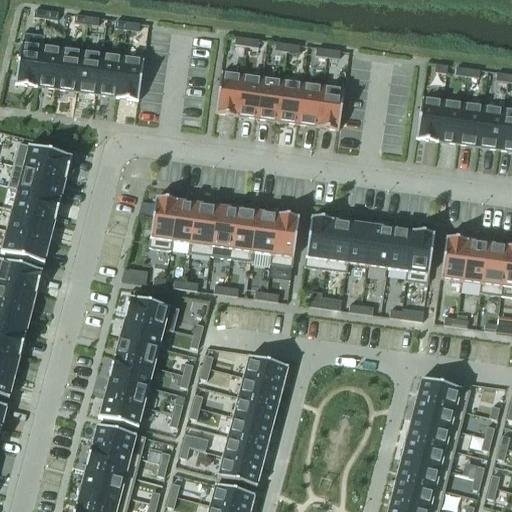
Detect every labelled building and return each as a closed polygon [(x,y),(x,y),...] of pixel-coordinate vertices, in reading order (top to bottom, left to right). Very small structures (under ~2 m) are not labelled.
[(33,21),(45,22),(46,15),(34,13),(33,21)] [(57,16),(46,15),(45,22),(56,24),(57,16)] [(85,28),(86,20),(74,19),(73,27),(85,28)] [(86,20),(85,28),(97,30),(98,22),(86,20)] [(114,32),(126,33),(127,26),(115,24),(114,32)] [(138,27),(127,26),(126,33),(138,35),(138,27)] [(14,87),(35,90),(40,49),(41,49),(42,41),(21,38),(14,87)] [(245,50),(246,42),(234,40),(233,48),(245,50)] [(258,44),(246,42),(245,50),(257,52),(258,44)] [(274,54),(285,55),(286,48),(275,46),(274,54)] [(298,49),(286,48),(285,55),(297,57),(298,49)] [(61,52),(41,49),(40,49),(35,90),(55,93),(61,52)] [(61,52),(55,93),(76,96),(81,54),(61,52)] [(326,61),(327,53),(315,52),(314,60),(326,61)] [(339,55),(327,53),(326,61),(338,63),(339,55)] [(81,54),(76,96),(96,98),(102,57),(81,54)] [(122,60),(102,57),(96,98),(117,101),(122,60)] [(122,60),(117,101),(137,104),(143,63),(122,60)] [(434,76),(445,77),(446,69),(435,68),(434,76)] [(466,80),(467,72),(455,71),(454,78),(466,80)] [(479,74),(467,72),(466,80),(478,82),(479,74)] [(235,120),(241,78),(221,76),(215,117),(235,120)] [(495,84),(506,86),(507,78),(496,76),(495,84)] [(241,78),(235,120),(255,122),(261,81),(241,78)] [(276,125),(281,84),(261,81),(255,122),(276,125)] [(276,125),(296,128),(301,87),(281,84),(276,125)] [(322,90),(301,87),(296,128),(316,131),(322,90)] [(322,90),(316,131),(336,134),(342,92),(322,90)] [(416,142),(437,145),(442,104),(422,102),(416,142)] [(462,107),(442,104),(437,145),(457,148),(462,107)] [(462,107),(457,148),(477,151),(482,110),(462,107)] [(477,151),(497,153),(503,112),(482,110),(477,151)] [(511,113),(503,112),(497,153),(511,155),(511,113)] [(18,147),(12,169),(65,183),(65,184),(71,161),(18,147)] [(12,169),(7,191),(16,193),(16,192),(59,204),(60,203),(65,184),(65,183),(12,169)] [(16,193),(11,213),(54,225),(54,226),(60,203),(59,204),(16,192),(16,193)] [(170,246),(176,204),(156,201),(149,252),(169,255),(170,246)] [(190,248),(196,207),(176,204),(170,246),(190,248)] [(190,248),(189,258),(209,260),(216,210),(196,207),(190,248)] [(216,210),(209,260),(229,263),(236,212),(216,210)] [(249,266),(250,257),(256,215),(236,212),(229,263),(249,266)] [(11,213),(5,234),(49,245),(54,226),(54,225),(11,213)] [(256,215),(250,257),(270,259),(276,218),(256,215)] [(296,221),(276,218),(270,259),(269,269),(289,271),(296,221)] [(325,275),(332,224),(312,221),(305,272),(325,275)] [(345,278),(346,268),(352,227),(332,224),(325,275),(345,278)] [(346,268),(366,271),(372,229),(352,227),(346,268)] [(386,273),(392,232),(372,229),(366,271),(386,273)] [(406,276),(411,235),(392,232),(386,273),(406,276)] [(0,254),(0,256),(43,268),(44,266),(43,266),(49,245),(5,234),(0,255),(0,254)] [(411,235),(406,276),(405,286),(424,288),(431,237),(411,235)] [(461,285),(466,245),(447,243),(441,283),(461,285)] [(461,285),(481,288),(486,248),(466,245),(461,285)] [(486,248),(481,288),(479,298),(499,301),(506,251),(486,248)] [(511,251),(506,251),(499,301),(511,302),(511,251)] [(0,264),(0,288),(35,297),(35,298),(41,275),(0,264)] [(152,289),(163,291),(165,283),(153,281),(152,289)] [(184,293),(185,286),(173,284),(172,292),(184,293)] [(196,288),(185,286),(184,293),(195,295),(196,288)] [(0,288),(0,310),(30,318),(35,298),(35,297),(0,288)] [(213,297),(224,299),(225,291),(214,290),(213,297)] [(237,293),(225,291),(224,299),(236,300),(237,293)] [(253,303),(265,305),(266,297),(254,295),(253,303)] [(278,298),(266,297),(265,305),(277,306),(278,298)] [(129,301),(123,322),(172,334),(177,314),(129,301)] [(307,310),(319,312),(320,304),(308,303),(307,310)] [(331,306),(320,304),(319,312),(330,313),(331,306)] [(360,318),(361,310),(350,309),(349,316),(360,318)] [(0,332),(24,339),(25,337),(30,318),(0,310),(0,332)] [(361,310),(360,318),(372,319),(373,311),(361,310)] [(388,321),(400,323),(401,315),(389,314),(388,321)] [(413,317),(401,315),(400,323),(411,325),(413,317)] [(456,322),(455,330),(467,332),(468,324),(465,324),(466,320),(457,318),(456,322)] [(444,320),(443,329),(455,330),(456,322),(444,320)] [(123,323),(118,342),(158,352),(162,333),(172,336),(172,334),(123,322),(123,323)] [(483,334),(494,336),(495,328),(484,326),(483,334)] [(195,328),(192,340),(199,342),(202,330),(195,328)] [(507,329),(495,328),(494,336),(506,338),(507,329)] [(0,355),(19,360),(19,361),(25,337),(24,339),(0,332),(0,355)] [(192,340),(189,351),(196,353),(199,342),(192,340)] [(113,360),(113,361),(153,372),(158,352),(118,342),(114,360),(113,360)] [(0,377),(13,381),(19,361),(19,360),(0,355),(0,377)] [(204,359),(201,371),(209,373),(212,361),(204,359)] [(113,361),(108,381),(147,391),(153,372),(113,361)] [(247,363),(242,381),(281,392),(286,373),(287,373),(287,371),(247,361),(246,363),(247,363)] [(184,367),(181,379),(189,381),(192,369),(184,367)] [(201,371),(198,383),(206,385),(209,373),(201,371)] [(0,377),(0,400),(8,403),(9,401),(8,401),(13,381),(0,377)] [(181,379),(178,391),(186,393),(189,381),(181,379)] [(108,382),(103,401),(142,411),(147,391),(108,381),(107,382),(108,382)] [(242,381),(237,401),(276,412),(281,392),(242,381)] [(420,384),(415,404),(464,416),(469,395),(420,383),(419,384),(420,384)] [(194,399),(191,410),(199,413),(202,401),(194,399)] [(98,420),(97,422),(137,432),(138,431),(137,431),(142,411),(103,401),(99,416),(98,420)] [(237,401),(232,421),(271,431),(276,412),(237,401)] [(415,404),(410,423),(458,436),(464,416),(415,404)] [(174,407),(171,419),(179,421),(182,409),(174,407)] [(191,410),(188,422),(196,424),(199,413),(191,410)] [(491,410),(488,422),(496,424),(499,412),(491,410)] [(171,419),(168,430),(176,432),(179,421),(171,419)] [(232,421),(226,441),(266,451),(271,431),(232,421)] [(410,423),(405,443),(453,456),(458,436),(410,423)] [(90,449),(90,450),(139,463),(144,442),(95,429),(95,431),(90,449)] [(486,430),(483,442),(491,444),(494,432),(486,430)] [(184,438),(181,450),(189,452),(192,440),(184,438)] [(501,440),(498,451),(506,453),(509,442),(501,440)] [(226,441),(221,460),(261,471),(266,451),(226,441)] [(483,442),(480,454),(488,456),(491,444),(483,442)] [(405,443),(400,463),(448,475),(453,456),(405,443)] [(90,450),(85,470),(134,483),(139,463),(90,450)] [(181,450),(178,461),(186,464),(189,452),(181,450)] [(498,451),(495,463),(503,465),(506,453),(498,451)] [(161,454),(158,465),(166,467),(169,456),(161,454)] [(216,479),(215,481),(256,492),(256,490),(261,471),(221,460),(216,480),(216,479)] [(400,463),(395,483),(443,495),(448,475),(400,463)] [(158,465),(155,477),(163,479),(166,467),(158,465)] [(85,471),(80,490),(129,502),(134,483),(85,470),(84,471),(85,471)] [(476,470),(473,482),(480,484),(483,472),(476,470)] [(491,479),(488,491),(496,493),(499,481),(491,479)] [(473,482),(470,493),(477,495),(480,484),(473,482)] [(395,483),(389,502),(427,511),(438,511),(443,495),(395,483)] [(169,484),(166,496),(174,498),(177,486),(169,484)] [(213,491),(209,510),(217,511),(249,511),(253,501),(254,499),(213,489),(213,491)] [(75,508),(74,509),(85,511),(126,511),(129,502),(80,490),(75,508)] [(488,491),(485,502),(493,504),(496,493),(488,491)] [(151,493),(148,505),(156,507),(159,495),(151,493)] [(166,496),(163,507),(171,509),(174,498),(166,496)] [(427,511),(389,502),(386,511),(427,511)]
